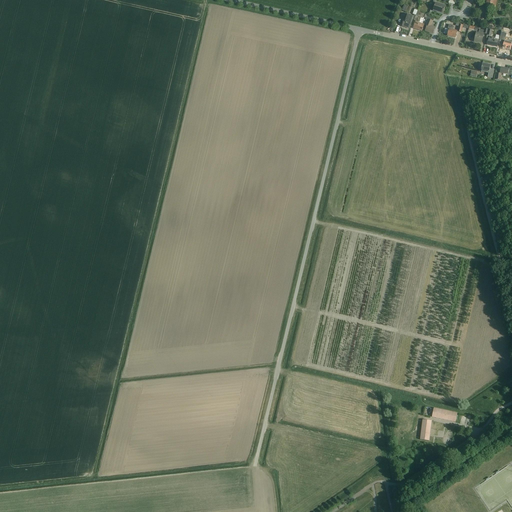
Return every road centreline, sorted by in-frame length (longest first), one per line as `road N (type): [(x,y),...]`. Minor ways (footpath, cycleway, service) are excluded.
road 1 (unclassified): [(255,464),(358,29)]
road 2 (unclassified): [(511,63),(376,33)]
road 3 (unclassified): [(229,0),(358,29)]
